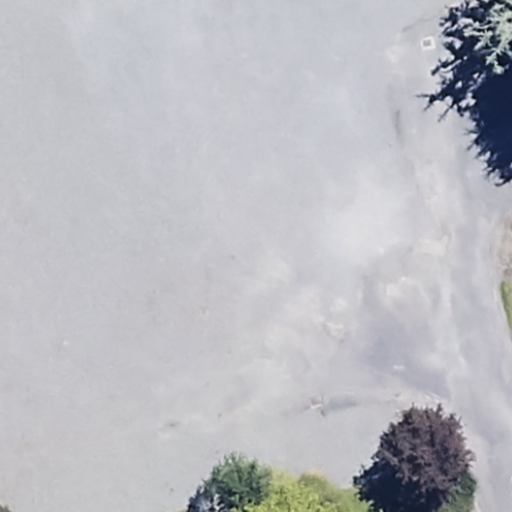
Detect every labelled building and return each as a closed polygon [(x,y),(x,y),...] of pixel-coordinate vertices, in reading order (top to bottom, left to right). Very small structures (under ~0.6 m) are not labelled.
[(0,0),(0,342),(20,425),(199,382),(106,0),(251,0),(269,74),(437,34),(429,0),(0,0)] [(376,88),(291,111),(330,256),(415,234),(376,88)] [(197,511),(316,477),(308,447),(300,421),(28,501),(31,511),(197,511)] [(308,447),(316,477),(324,506),(416,479),(398,421),(308,447)] [(23,511),(30,494),(0,483),(0,511),(23,511)]
